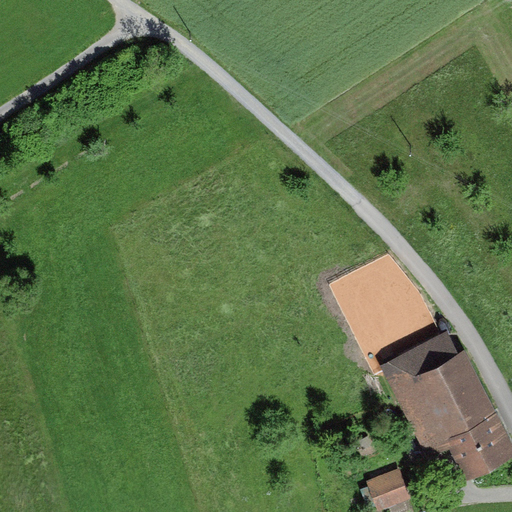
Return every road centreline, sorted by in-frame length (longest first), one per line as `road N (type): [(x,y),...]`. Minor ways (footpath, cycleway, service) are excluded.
road 1 (residential): [(511,413),(451,306),(406,249),(235,88),(113,0)]
road 2 (track): [(0,116),(142,17)]
